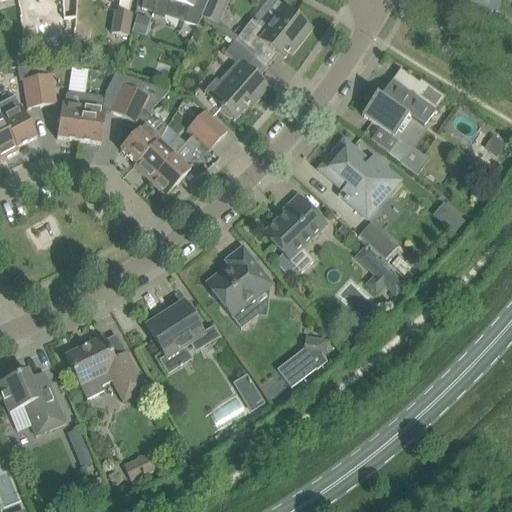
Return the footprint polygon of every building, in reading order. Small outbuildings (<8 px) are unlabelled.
[(169,1),(189,8),(184,23),(198,27),(201,18),(206,7),(209,0),(144,0),(142,10),(164,17),(169,1)] [(16,6),(7,9),(10,17),(18,14),(16,6)] [(237,41),(241,44),(257,56),(265,46),(284,61),(290,53),(293,55),(313,30),(283,6),(273,18),(276,21),(267,32),(252,21),(237,41)] [(206,7),(201,18),(218,26),(223,15),(206,7)] [(111,35),(129,38),(133,15),(115,12),(111,35)] [(138,16),(132,34),(145,38),(151,20),(138,16)] [(253,108),(258,102),(270,88),(247,68),(254,60),(234,44),(225,55),(236,64),(220,83),(223,86),(211,99),(222,109),(221,110),(235,122),(250,105),(253,108)] [(35,68),(37,79),(42,109),(56,106),(51,77),(47,77),(45,66),(35,68)] [(73,70),(69,90),(86,93),(89,72),(73,70)] [(362,117),(379,128),(410,150),(400,164),(418,176),(429,160),(414,150),(429,128),(426,126),(445,98),(421,81),(419,83),(400,71),(380,100),(376,97),(362,117)] [(114,76),(111,84),(123,90),(124,86),(137,92),(141,84),(123,78),(114,76)] [(42,109),(37,79),(24,81),(29,111),(42,109)] [(111,114),(124,120),(137,92),(124,86),(123,90),(111,114)] [(120,151),(136,166),(136,167),(159,143),(162,140),(152,131),(158,124),(144,111),(150,98),(137,92),(124,120),(137,126),(137,124),(142,128),(134,137),(120,151)] [(57,140),(79,143),(84,107),(86,96),(69,93),(66,96),(65,105),(62,104),(57,140)] [(84,107),(79,143),(101,146),(106,110),(103,110),(104,102),(101,98),(86,96),(84,107)] [(2,120),(17,150),(18,149),(37,139),(16,98),(0,105),(0,112),(1,118),(2,121),(2,120)] [(206,112),(197,122),(219,143),(228,133),(206,112)] [(0,162),(20,152),(18,149),(17,150),(2,120),(2,121),(0,121),(0,162)] [(219,143),(197,122),(188,131),(210,152),(219,143)] [(493,137),(486,148),(500,157),(508,147),(493,137)] [(134,168),(150,184),(175,157),(186,146),(178,139),(167,150),(159,143),(136,167),(136,166),(134,168)] [(175,157),(150,184),(163,196),(169,196),(191,173),(184,167),(190,161),(196,146),(190,141),(175,157)] [(338,197),(354,210),(367,222),(401,182),(373,158),(369,162),(344,141),(318,171),(342,192),(338,197)] [(302,250),(327,227),(299,197),(283,212),(285,214),(263,235),(289,263),(290,262),(302,275),(314,263),(302,250)] [(396,251),(371,225),(360,236),(385,262),(396,251)] [(344,226),(339,231),(348,239),(353,235),(344,226)] [(206,285),(221,304),(232,318),(241,330),(258,317),(249,305),(273,287),(243,249),(226,263),(229,267),(206,285)] [(376,296),(384,287),(396,298),(406,288),(375,259),(366,270),(374,277),(365,286),(376,296)] [(147,328),(158,345),(167,359),(204,336),(184,305),(147,328)] [(127,354),(115,360),(104,338),(65,357),(74,375),(81,389),(87,401),(103,393),(101,388),(112,382),(124,403),(147,391),(127,354)] [(306,338),(303,355),(325,358),(327,342),(306,338)] [(28,373),(19,376),(0,384),(0,391),(10,415),(25,409),(37,437),(66,425),(45,375),(31,381),(28,373)] [(265,405),(248,376),(234,385),(251,413),(265,405)] [(78,430),(67,435),(75,454),(81,468),(92,464),(86,449),(78,430)] [(124,469),(131,483),(157,470),(150,456),(124,469)] [(100,479),(90,483),(96,496),(106,492),(100,479)]
